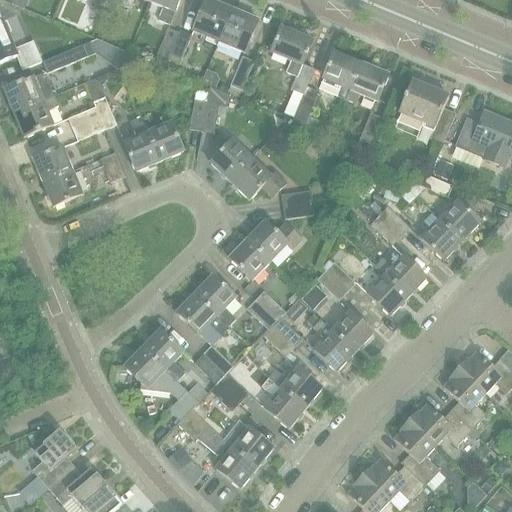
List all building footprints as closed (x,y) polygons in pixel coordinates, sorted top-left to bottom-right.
[(101,13),(103,9),(103,7),(104,7),(106,0),(92,0),(90,8),(91,9),(101,13)] [(116,12),(117,9),(118,5),(130,10),(133,0),(140,0),(149,3),(150,0),(106,0),(104,7),(109,9),(116,12)] [(170,26),(177,9),(180,0),(150,0),(149,3),(163,9),(158,22),(170,26)] [(193,33),(218,44),(231,11),(206,1),(193,33)] [(90,8),(80,33),(91,38),(101,13),(91,9),(90,8)] [(258,22),(231,11),(218,44),(245,55),(258,22)] [(22,71),(41,63),(33,43),(15,51),(2,22),(0,22),(0,64),(16,58),(22,71)] [(167,30),(154,63),(165,68),(167,62),(178,35),(167,30)] [(281,30),(271,54),(291,62),(285,75),(295,79),(290,92),(302,97),(306,89),(313,71),(303,67),(313,43),(281,30)] [(178,35),(167,62),(179,67),(191,38),(179,33),(178,35)] [(78,34),(64,34),(64,47),(78,47),(78,34)] [(90,45),(42,64),(46,75),(94,56),(90,45)] [(319,91),(344,101),(348,92),(360,65),(334,55),(319,91)] [(254,63),(243,58),(231,87),(242,92),(254,63)] [(360,97),(377,104),(388,77),(360,65),(348,92),(344,101),(356,106),(360,97)] [(4,92),(14,116),(42,103),(54,98),(47,80),(41,77),(4,92)] [(55,93),(75,87),(72,77),(52,83),(55,93)] [(442,146),(455,116),(443,111),(448,99),(411,84),(399,114),(435,129),(430,141),(442,146)] [(302,97),(293,121),(305,126),(318,94),(306,89),(302,97)] [(53,127),(47,113),(58,108),(54,98),(42,103),(14,116),(23,139),(53,127)] [(95,109),(100,121),(104,132),(111,129),(116,127),(104,99),(93,104),(95,109)] [(194,102),(189,131),(200,133),(206,104),(194,102)] [(206,104),(200,133),(213,136),(218,106),(206,104)] [(363,135),(373,108),(365,105),(354,131),(363,135)] [(95,109),(68,120),(73,132),(100,121),(95,109)] [(511,171),(511,125),(484,114),(479,125),(466,120),(455,148),(511,171)] [(358,148),(370,152),(383,120),(371,115),(358,148)] [(137,139),(123,144),(135,174),(159,164),(146,135),(140,120),(130,124),(137,139)] [(100,121),(73,132),(77,143),(104,132),(100,121)] [(170,125),(146,135),(159,164),(182,155),(170,125)] [(210,165),(228,183),(250,160),(232,142),(210,165)] [(445,143),(441,151),(447,153),(450,145),(445,143)] [(109,148),(97,153),(101,161),(112,157),(109,148)] [(33,162),(43,186),(72,173),(62,149),(33,162)] [(80,178),(97,163),(87,151),(69,166),(80,178)] [(109,185),(124,179),(114,156),(112,157),(101,161),(100,162),(109,185)] [(270,179),(250,160),(228,183),(248,202),(261,189),(272,200),(285,186),(274,175),(270,179)] [(439,164),(434,175),(446,180),(450,169),(439,164)] [(82,196),(72,173),(43,186),(52,209),(82,196)] [(445,199),(450,187),(420,175),(410,185),(445,199)] [(383,197),(386,191),(375,186),(372,192),(383,197)] [(311,193),(281,197),(283,210),(313,206),(311,193)] [(457,203),(438,222),(462,243),(480,225),(457,203)] [(313,206),(283,210),(284,221),(314,218),(313,206)] [(386,209),(378,218),(400,239),(408,230),(386,209)] [(378,218),(370,227),(392,247),(400,239),(378,218)] [(443,262),(462,243),(438,222),(420,240),(443,262)] [(265,223),(246,243),(269,265),(287,246),(293,250),(302,241),(285,225),(276,235),(265,223)] [(251,283),(269,265),(246,243),(228,261),(251,283)] [(384,261),(376,268),(385,277),(408,299),(425,281),(402,259),(392,269),(384,261)] [(333,265),(325,273),(347,294),(354,286),(333,265)] [(325,273),(316,282),(338,303),(347,294),(325,273)] [(390,318),(408,299),(385,277),(367,296),(390,318)] [(212,278),(193,297),(216,319),(227,330),(235,321),(224,310),(235,300),(212,278)] [(314,287),(303,299),(311,307),(323,295),(314,287)] [(263,294),(254,303),(275,324),(279,320),(284,314),(263,294)] [(227,330),(216,319),(193,297),(176,315),(198,337),(209,326),(221,336),(227,330)] [(254,303),(246,311),(268,332),(271,329),(275,324),(254,303)] [(349,314),(331,333),(354,354),(372,336),(349,314)] [(279,320),(275,324),(271,329),(293,349),(301,341),(279,320)] [(320,322),(312,330),(323,341),(313,352),(336,374),(354,354),(331,333),(320,322)] [(271,329),(268,332),(263,337),(285,358),(293,349),(271,329)] [(160,331),(141,351),(164,374),(176,385),(185,376),(173,364),(183,354),(160,331)] [(210,348),(201,357),(223,378),(226,375),(232,369),(210,348)] [(179,423),(191,412),(197,405),(186,394),(164,374),(141,351),(124,368),(139,384),(140,392),(170,395),(178,402),(168,412),(179,423)] [(466,361),(457,370),(485,395),(495,385),(506,395),(511,388),(511,370),(500,359),(492,368),(476,354),(468,362),(466,361)] [(201,357),(193,365),(215,386),(217,384),(223,378),(201,357)] [(269,380),(280,390),(305,411),(321,391),(297,370),(288,381),(275,371),(269,380)] [(458,403),(450,412),(471,432),(486,416),(475,406),(485,395),(457,370),(449,380),(450,381),(443,389),(458,403)] [(226,375),(223,378),(217,384),(240,404),(247,396),(226,375)] [(288,431),(305,411),(280,390),(269,380),(261,390),(273,400),(263,411),(288,431)] [(215,386),(209,393),(231,414),(240,404),(217,384),(215,386)] [(417,413),(408,422),(435,448),(445,437),(456,448),(471,432),(450,412),(441,421),(426,407),(419,414),(417,413)] [(179,423),(177,426),(194,443),(197,440),(222,462),(214,471),(239,491),(256,471),(231,450),(222,442),(207,430),(208,429),(191,412),(179,423)] [(400,464),(403,467),(424,488),(439,472),(425,458),(435,448),(408,422),(399,432),(401,433),(393,441),(408,456),(400,464)] [(238,423),(222,442),(231,450),(256,471),(272,451),(238,423)] [(40,431),(31,435),(34,443),(44,439),(40,431)] [(32,472),(48,491),(74,469),(66,460),(75,452),(59,433),(34,454),(42,464),(32,472)] [(495,440),(489,447),(497,454),(503,448),(495,440)] [(179,450),(171,457),(181,469),(190,462),(179,450)] [(370,468),(361,477),(389,503),(398,493),(409,503),(424,488),(403,467),(395,476),(380,462),(372,470),(370,468)] [(498,462),(491,469),(498,476),(503,471),(503,466),(498,462)] [(74,469),(48,490),(58,502),(62,507),(72,499),(81,509),(106,488),(90,470),(81,478),(74,469)] [(360,511),(380,511),(389,503),(361,477),(352,487),(354,489),(347,497),(362,511),(360,511)] [(488,479),(479,489),(487,496),(495,486),(488,479)] [(472,484),(467,490),(467,505),(473,511),(485,497),(472,484)] [(114,511),(121,507),(106,488),(81,509),(82,511),(114,511)]
